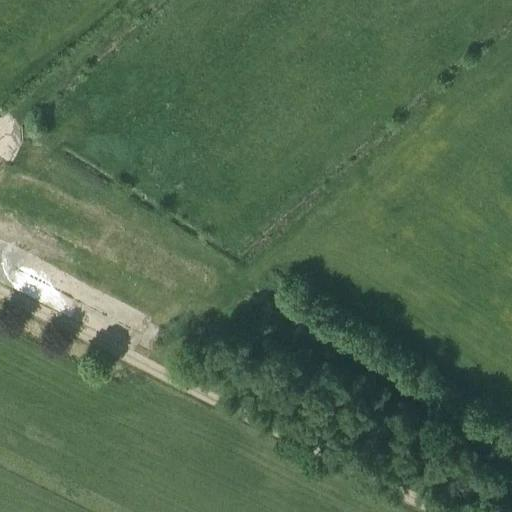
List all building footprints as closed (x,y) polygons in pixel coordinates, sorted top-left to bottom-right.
[(0,98),(13,109),(22,100),(9,88),(0,98)] [(30,228),(26,238),(51,248),(55,239),(30,228)] [(145,269),(157,243),(123,228),(112,255),(145,269)] [(49,297),(57,277),(44,272),(36,293),(49,297)] [(113,336),(130,307),(81,280),(65,309),(113,336)]
